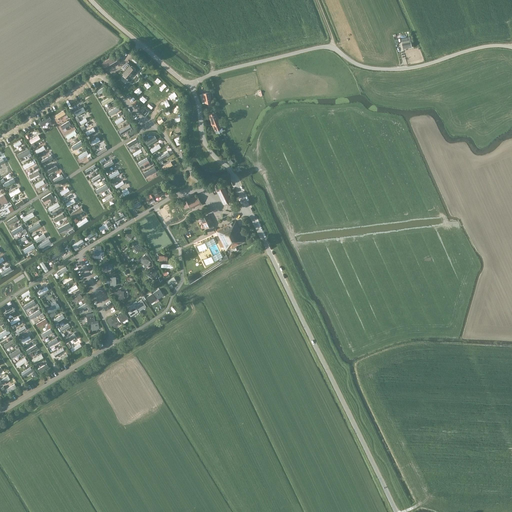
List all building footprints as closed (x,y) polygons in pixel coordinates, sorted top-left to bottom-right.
[(411,47),(410,42),(409,36),(401,38),(402,44),(403,49),(411,47)] [(116,54),(101,63),(105,70),(120,61),(116,54)] [(129,79),(136,70),(127,63),(124,68),(126,69),(122,74),(129,79)] [(100,93),(108,88),(105,84),(98,89),(100,93)] [(205,103),(210,102),(210,92),(202,94),(205,102),(205,103)] [(113,93),(104,99),(106,102),(115,96),(113,93)] [(82,114),(83,117),(87,116),(85,110),(87,110),(86,105),(82,106),(82,104),(76,106),(78,115),(82,114)] [(112,113),(122,107),(120,104),(110,110),(112,113)] [(66,120),(64,117),(67,115),(65,113),(67,112),(65,108),(57,114),(62,123),(66,120)] [(222,125),(214,113),(209,115),(211,123),(212,123),(215,131),(219,130),(222,128),(221,126),(222,125)] [(116,119),(118,123),(126,118),(123,114),(116,119)] [(52,117),(44,121),(45,123),(44,124),(46,127),(55,122),(52,117)] [(62,123),(64,128),(73,123),(70,119),(62,123)] [(69,138),(79,132),(77,129),(67,134),(69,138)] [(155,129),(147,133),(149,137),(157,133),(155,129)] [(33,142),(43,137),(40,133),(31,138),(33,142)] [(146,139),(148,143),(159,138),(157,134),(146,139)] [(136,142),(140,140),(138,136),(128,141),(132,147),(137,144),(136,142)] [(76,147),(85,142),(83,138),(73,144),(76,147)] [(153,151),(162,145),(160,142),(151,147),(153,151)] [(37,149),(39,152),(47,147),(46,144),(37,149)] [(99,153),(109,148),(107,144),(97,149),(99,153)] [(22,157),(32,153),(30,147),(20,152),(22,157)] [(88,149),(80,154),(82,158),(90,152),(88,149)] [(140,165),(154,160),(151,153),(147,155),(145,152),(136,156),(140,165)] [(43,159),(45,163),(55,157),(53,153),(43,159)] [(171,159),(163,164),(165,168),(174,163),(171,159)] [(50,168),(53,174),(61,170),(58,164),(50,168)] [(156,165),(145,170),(147,174),(158,170),(156,165)] [(9,167),(0,171),(0,173),(1,175),(10,170),(9,167)] [(112,177),(121,172),(119,168),(110,173),(112,177)] [(43,174),(40,169),(31,173),(33,179),(43,174)] [(56,183),(65,177),(63,173),(54,179),(56,183)] [(36,182),(38,186),(47,182),(45,178),(36,182)] [(213,186),(216,191),(224,204),(231,200),(221,181),(213,186)] [(101,190),(110,185),(108,182),(99,187),(101,190)] [(67,184),(64,186),(65,187),(61,190),(63,194),(73,187),(71,184),(68,185),(67,184)] [(12,194),(23,190),(21,186),(10,190),(12,194)] [(152,192),(156,198),(163,194),(159,187),(152,192)] [(54,200),(59,197),(57,193),(55,194),(53,190),(43,196),(46,200),(52,196),(54,200)] [(74,190),(68,193),(71,198),(67,201),(69,205),(79,198),(74,190)] [(7,192),(0,195),(0,209),(2,215),(16,209),(13,203),(10,205),(8,201),(10,200),(7,192)] [(145,197),(148,203),(154,199),(150,194),(145,197)] [(191,208),(200,203),(197,195),(187,200),(191,208)] [(47,207),(51,213),(60,208),(58,205),(60,204),(58,201),(47,207)] [(64,212),(55,216),(58,221),(67,217),(64,212)] [(18,219),(21,217),(19,214),(9,218),(11,224),(19,221),(18,219)] [(213,224),(208,214),(200,218),(205,228),(213,224)] [(73,225),(71,221),(60,225),(62,230),(73,225)] [(228,224),(216,231),(225,250),(245,241),(235,221),(228,224)] [(31,227),(29,228),(31,231),(42,226),(40,222),(31,227)] [(100,226),(102,231),(110,226),(108,222),(100,226)] [(125,229),(124,230),(125,231),(124,233),(131,238),(135,233),(133,232),(133,231),(131,228),(129,226),(125,229)] [(98,229),(88,233),(91,239),(100,235),(98,229)] [(22,243),(29,239),(27,234),(19,237),(22,243)] [(205,265),(219,258),(224,256),(214,237),(195,246),(205,265)] [(51,240),(41,245),(42,249),(53,244),(51,240)] [(25,247),(27,252),(37,246),(35,242),(25,247)] [(135,242),(132,247),(139,252),(140,250),(143,252),(143,251),(145,249),(142,247),(140,245),(135,242)] [(139,261),(147,266),(149,263),(150,262),(150,261),(151,260),(151,261),(152,260),(147,252),(144,253),(145,254),(143,256),(142,256),(139,261)] [(47,271),(49,269),(44,260),(41,262),(47,271)] [(67,264),(55,272),(58,276),(69,268),(67,264)] [(8,265),(1,271),(4,274),(11,269),(8,265)] [(149,270),(146,274),(154,280),(157,275),(158,275),(157,274),(156,274),(156,273),(158,271),(153,268),(149,270)] [(73,273),(63,278),(65,282),(74,277),(73,273)] [(176,275),(167,279),(169,283),(178,279),(176,275)] [(71,291),(80,286),(78,282),(69,288),(71,291)] [(49,284),(38,289),(40,293),(50,288),(49,284)] [(153,293),(156,298),(157,298),(157,299),(163,295),(159,288),(153,292),(153,293)] [(124,296),(123,290),(121,290),(121,289),(117,289),(117,291),(114,291),(114,295),(118,295),(118,299),(124,299),(125,298),(125,296),(124,296)] [(44,295),(46,300),(56,298),(55,292),(44,295)] [(76,301),(85,296),(83,292),(74,297),(76,301)] [(156,298),(153,293),(152,293),(146,297),(150,303),(156,299),(156,298)] [(135,305),(138,310),(139,310),(145,307),(141,300),(135,304),(135,305)] [(59,301),(48,307),(51,312),(62,305),(59,301)] [(91,301),(80,305),(81,309),(92,306),(91,301)] [(5,310),(8,314),(17,309),(14,305),(5,310)] [(137,310),(138,310),(135,305),(134,305),(126,310),(130,315),(132,314),(132,315),(138,311),(137,310)] [(117,316),(116,317),(120,322),(121,322),(127,319),(128,318),(123,310),(117,314),(118,315),(117,316)] [(64,311),(55,317),(57,321),(67,316),(64,311)] [(91,322),(92,323),(96,322),(98,322),(98,320),(95,321),(94,314),(91,315),(86,316),(87,322),(91,322)] [(119,322),(120,322),(116,317),(115,317),(114,315),(111,317),(106,320),(111,326),(112,325),(114,327),(120,323),(119,322)] [(96,322),(92,323),(91,323),(92,330),(99,329),(99,328),(100,328),(100,325),(99,325),(98,322),(96,322)] [(18,333),(27,327),(25,323),(16,328),(18,333)] [(3,334),(10,331),(7,325),(3,327),(5,329),(1,331),(3,334)] [(52,327),(43,331),(45,335),(54,330),(52,327)] [(23,338),(25,342),(33,337),(30,333),(23,338)] [(6,342),(8,347),(18,342),(15,337),(6,342)] [(76,337),(66,343),(72,351),(81,346),(76,337)] [(30,352),(40,346),(37,342),(27,348),(30,352)] [(15,356),(24,352),(21,347),(12,351),(15,356)] [(18,365),(29,360),(27,355),(16,360),(18,365)] [(0,374),(6,371),(2,365),(0,366),(0,379),(2,382),(10,378),(8,373),(0,376),(0,374)] [(36,366),(24,371),(25,374),(37,369),(36,366)] [(6,392),(16,387),(14,384),(4,389),(6,392)]
